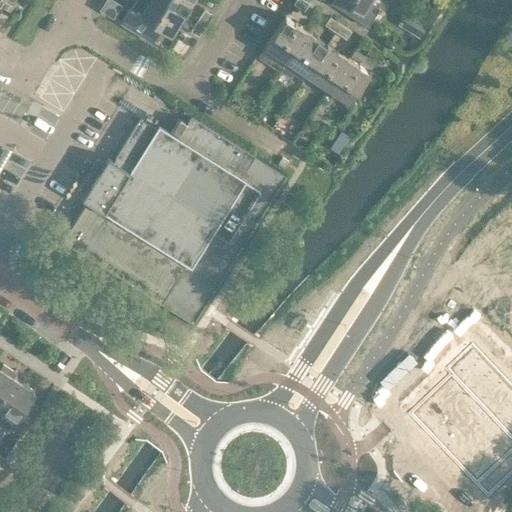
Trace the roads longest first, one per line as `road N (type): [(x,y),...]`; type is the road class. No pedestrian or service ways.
road 1 (secondary): [(398,241),(259,414)]
road 2 (secondary): [(292,431),(380,297),(398,241)]
road 3 (secondary): [(398,241),(511,129)]
road 4 (residential): [(226,420),(95,351)]
road 5 (residential): [(95,351),(202,449)]
road 6 (residential): [(186,93),(63,20)]
road 7 (residential): [(95,351),(0,277)]
